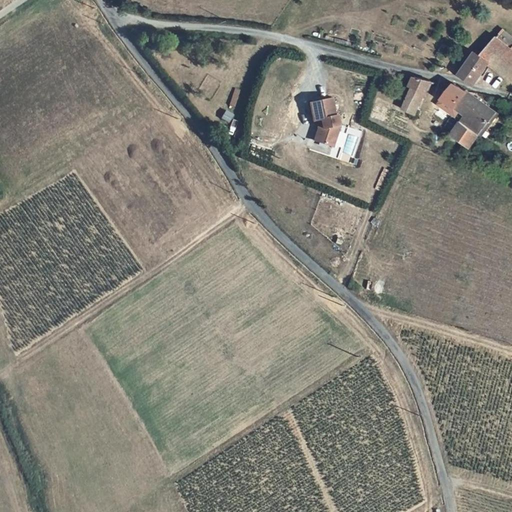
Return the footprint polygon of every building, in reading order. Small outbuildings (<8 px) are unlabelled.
[(511,55),(510,54),(503,62),(499,58),(480,79),(471,88),(484,93),(501,78),(511,85),(511,55)] [(427,130),(441,92),(421,87),(418,96),(423,97),(413,125),(427,130)] [(451,113),(464,121),(476,102),(464,95),(461,97),(451,113)] [(508,124),(476,102),(464,121),(476,129),(462,153),(482,165),(508,124)] [(338,109),(317,114),(321,132),(329,130),(331,140),(327,153),(341,157),(348,136),(346,126),(343,127),(338,109)]
